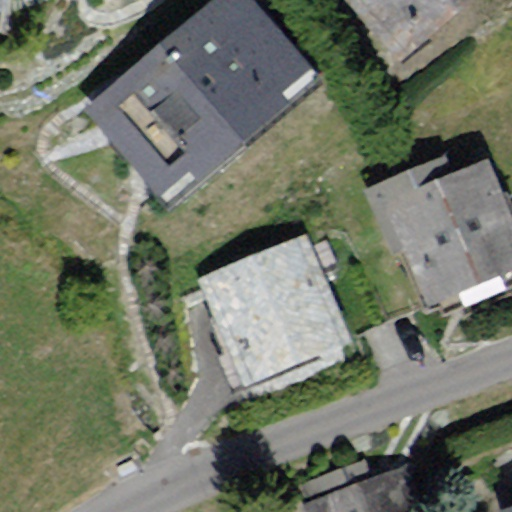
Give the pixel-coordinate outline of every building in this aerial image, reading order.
[(215,0),(202,0),(69,111),(148,205),(289,87),(215,0)] [(329,0),(374,68),(467,0),(329,0)] [(428,165),(350,194),(373,262),(383,256),(403,317),(509,277),(471,168),(434,182),(428,165)] [(286,250),(190,289),(231,390),(327,352),(286,250)] [(356,472),(308,490),(316,511),(409,511),(398,482),(365,495),(356,472)]
